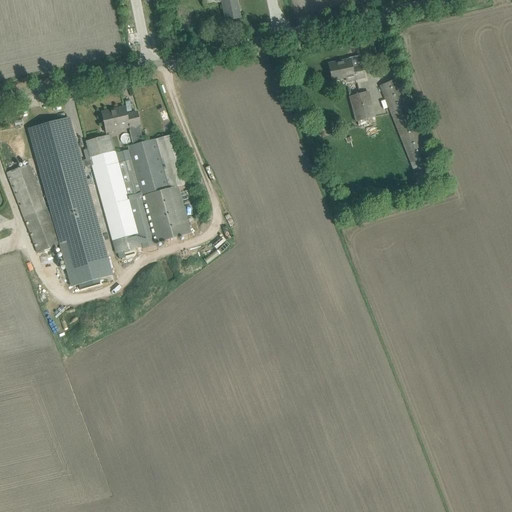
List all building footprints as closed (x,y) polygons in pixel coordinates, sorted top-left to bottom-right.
[(222,2),(224,11),(226,21),(240,18),(236,0),(219,0),(220,2),(222,2)] [(364,78),(364,76),(362,66),(352,68),(350,60),(328,64),(330,74),(332,81),(346,78),(346,82),(364,78)] [(380,86),(383,95),(413,170),(432,162),(402,88),(398,79),(380,86)] [(350,97),(356,122),(375,118),(369,93),(350,97)] [(107,133),(129,128),(132,145),(143,143),(138,126),(140,125),(137,112),(126,115),(124,107),(115,110),(115,111),(103,114),(102,112),(102,113),(104,122),(107,133)] [(67,119),(27,131),(39,171),(53,221),(60,246),(72,285),(113,274),(101,234),(94,210),(82,169),(92,166),(113,241),(116,254),(117,254),(119,260),(126,258),(125,252),(190,234),(177,187),(184,185),(170,135),(155,140),(143,143),(132,145),(128,146),(128,150),(116,154),(115,151),(110,135),(107,136),(86,141),(90,159),(80,162),(79,159),(70,129),(67,119)] [(7,173),(37,253),(60,245),(29,165),(7,173)]
